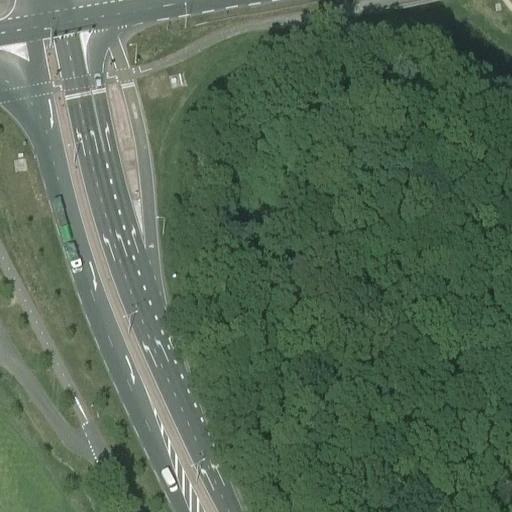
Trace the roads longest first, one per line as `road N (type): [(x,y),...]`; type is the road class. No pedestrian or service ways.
road 1 (primary): [(40,90),(61,206),(180,511)]
road 2 (primary): [(167,365),(81,82)]
road 3 (unclassified): [(167,365),(138,125),(124,76)]
road 4 (unclassified): [(124,76),(249,27),(370,3)]
road 5 (unclassified): [(132,511),(99,445),(66,443),(0,337)]
road 6 (primary): [(232,511),(167,365)]
